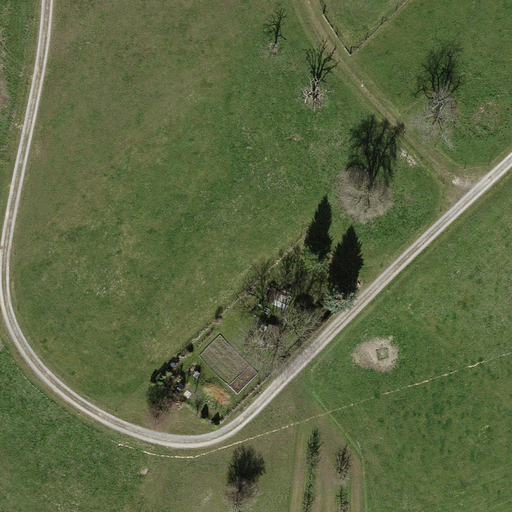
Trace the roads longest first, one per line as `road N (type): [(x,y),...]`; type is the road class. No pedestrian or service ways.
road 1 (track): [(0,270),(8,337),(68,405),(139,437),(214,439),(511,150)]
road 2 (track): [(41,0),(0,253)]
